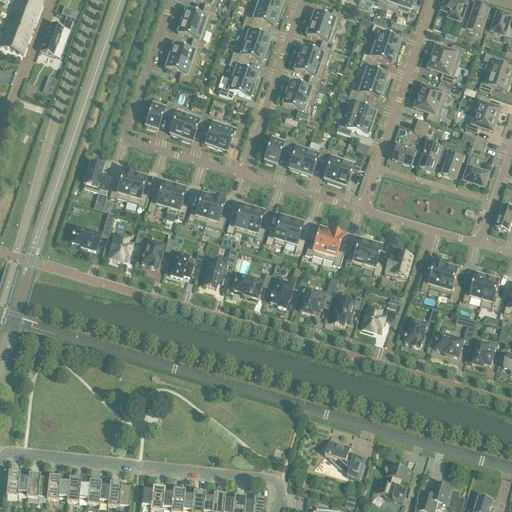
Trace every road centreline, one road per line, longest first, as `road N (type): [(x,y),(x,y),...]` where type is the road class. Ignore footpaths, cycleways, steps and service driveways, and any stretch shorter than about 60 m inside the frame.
road 1 (unclassified): [(511,402),(0,252)]
road 2 (unclassified): [(511,467),(0,319)]
road 3 (residential): [(277,511),(273,481),(3,455)]
road 4 (residential): [(171,0),(124,137),(241,173)]
road 5 (residential): [(241,173),(302,0)]
road 6 (residential): [(429,0),(373,167)]
road 7 (residential): [(241,173),(360,207)]
road 8 (residential): [(360,207),(478,242)]
road 9 (residential): [(373,167),(491,202)]
